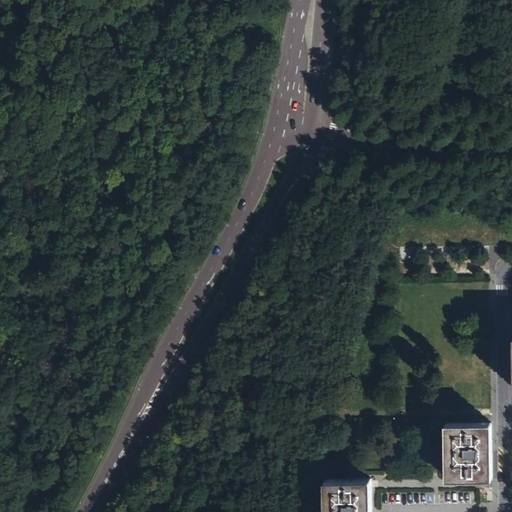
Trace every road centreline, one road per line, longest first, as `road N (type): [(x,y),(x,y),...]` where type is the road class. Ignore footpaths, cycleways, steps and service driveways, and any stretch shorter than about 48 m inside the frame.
road 1 (tertiary): [(296,137),(222,289),(94,511)]
road 2 (residential): [(511,263),(502,270),(507,511)]
road 3 (tertiary): [(511,143),(296,137)]
road 4 (track): [(201,511),(256,415),(287,379),(322,358)]
road 5 (tertiary): [(312,0),(296,137)]
